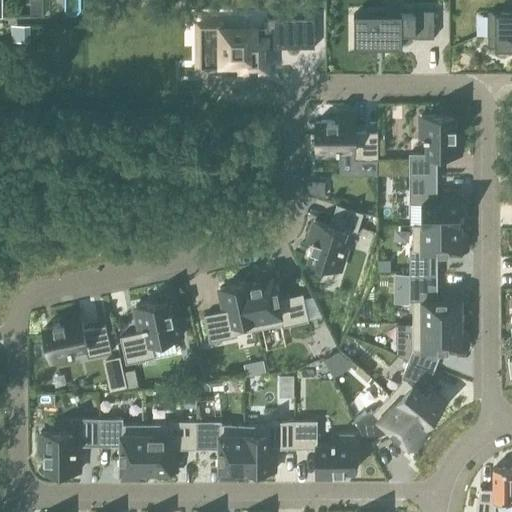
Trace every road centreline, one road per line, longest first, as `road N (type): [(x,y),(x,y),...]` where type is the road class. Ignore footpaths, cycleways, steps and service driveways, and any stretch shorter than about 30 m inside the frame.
road 1 (residential): [(21,337),(21,310),(51,289),(285,232),(292,108),(301,90),(462,84),(482,91)]
road 2 (residential): [(438,493),(18,495)]
road 3 (residential): [(482,91),(490,118),(492,428)]
road 4 (residential): [(18,495),(21,337)]
